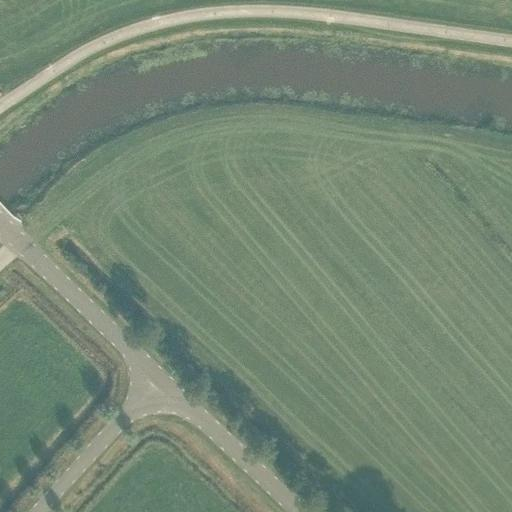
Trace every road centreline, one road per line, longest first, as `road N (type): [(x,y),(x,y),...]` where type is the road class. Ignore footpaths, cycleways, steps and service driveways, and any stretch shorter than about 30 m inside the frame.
road 1 (unclassified): [(158,388),(0,225)]
road 2 (unclassified): [(297,511),(158,388)]
road 3 (unclassified): [(38,511),(158,388)]
